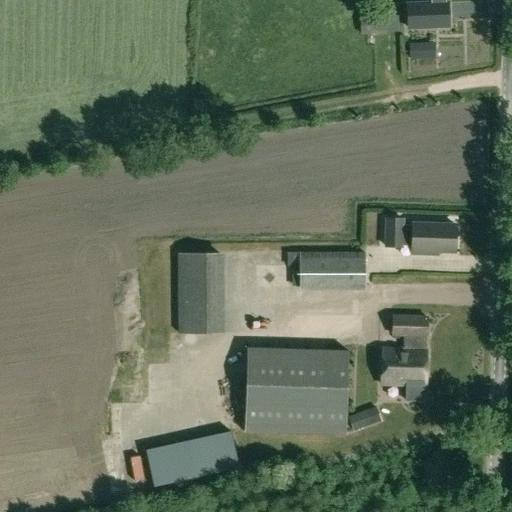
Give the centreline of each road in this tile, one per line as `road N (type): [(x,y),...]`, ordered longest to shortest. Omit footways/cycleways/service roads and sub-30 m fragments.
road 1 (track): [(0,162),(508,74)]
road 2 (unclassified): [(495,511),(511,0)]
